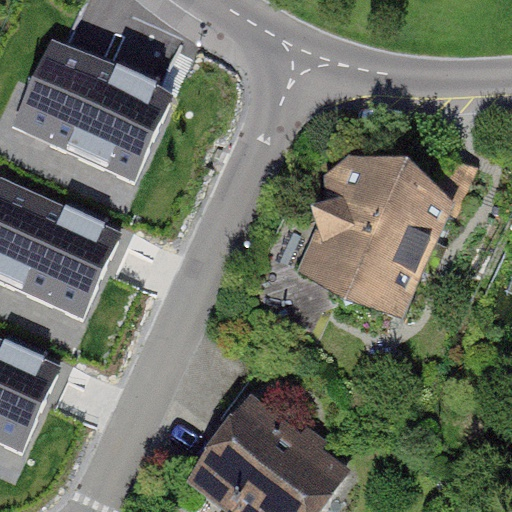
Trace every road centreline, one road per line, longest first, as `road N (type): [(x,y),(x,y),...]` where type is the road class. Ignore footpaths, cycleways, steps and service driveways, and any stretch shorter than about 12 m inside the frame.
road 1 (residential): [(311,56),(74,511)]
road 2 (residential): [(311,56),(385,79),(511,82)]
